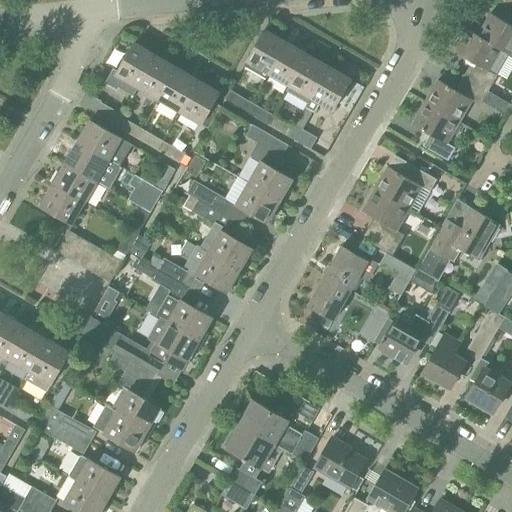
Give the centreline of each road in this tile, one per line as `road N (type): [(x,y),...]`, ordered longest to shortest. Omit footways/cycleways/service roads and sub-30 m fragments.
road 1 (residential): [(255,327),(405,60),(413,0)]
road 2 (residential): [(511,477),(255,327)]
road 3 (residential): [(147,511),(255,327)]
road 4 (residential): [(0,198),(72,72),(77,13)]
road 5 (residential): [(0,227),(78,274),(60,308)]
road 6 (residential): [(96,10),(225,0)]
